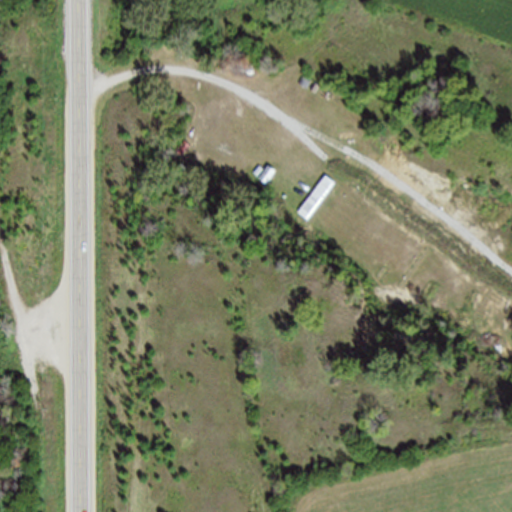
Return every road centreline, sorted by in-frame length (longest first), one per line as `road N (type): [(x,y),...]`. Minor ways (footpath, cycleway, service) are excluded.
road 1 (primary): [(81,511),(82,0)]
road 2 (track): [(84,91),(147,70),(184,68),(227,82),(273,107),(368,194),(448,252)]
